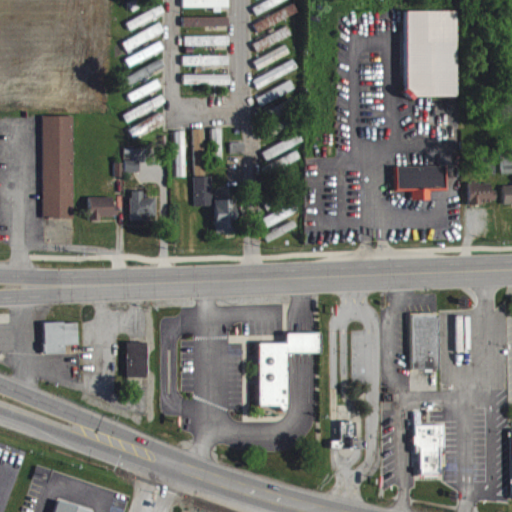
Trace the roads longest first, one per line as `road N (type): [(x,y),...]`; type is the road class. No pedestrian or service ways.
road 1 (residential): [(251,280),(248,120),(236,111),(184,109),(172,86),(171,0),(243,114)]
road 2 (secondary): [(174,284),(511,269)]
road 3 (primary): [(164,463),(0,387)]
road 4 (secondary): [(0,295),(174,284)]
road 5 (secondary): [(174,284),(0,276)]
road 6 (primary): [(0,417),(164,463)]
road 7 (primary): [(318,511),(164,463)]
